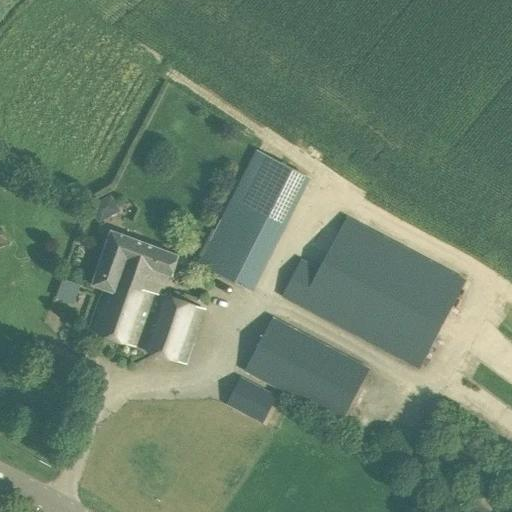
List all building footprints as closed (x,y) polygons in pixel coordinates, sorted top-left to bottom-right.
[(104,215),(119,204),(111,194),(97,205),(104,215)] [(466,279),(346,216),(319,268),(301,259),(281,297),(419,370),(466,279)] [(162,296),(162,295),(168,275),(172,276),(178,255),(111,231),(93,285),(103,289),(114,293),(118,281),(162,296)] [(253,292),(267,263),(213,236),(210,241),(198,264),(253,292)] [(205,310),(162,295),(162,296),(118,281),(114,293),(103,289),(89,330),(186,363),(205,310)] [(341,422),(370,368),(273,317),(244,371),(341,422)] [(262,424),(277,396),(241,377),(226,405),(262,424)] [(473,500),(464,511),(490,511),(491,511),(473,500)]
